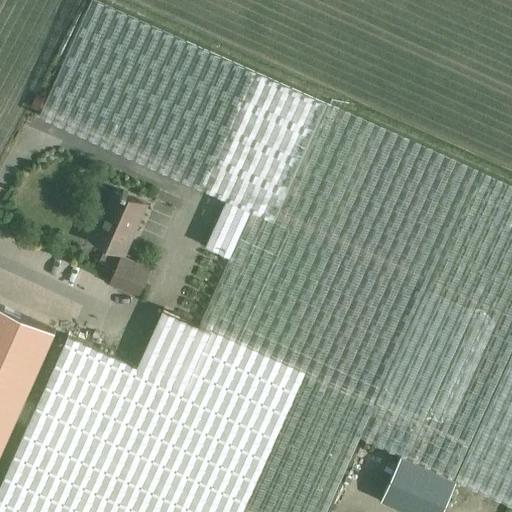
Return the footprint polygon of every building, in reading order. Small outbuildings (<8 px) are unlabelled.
[(511,182),(340,106),(340,105),(237,58),(108,0),(107,0),(54,117),(228,196),(206,244),(231,255),(200,324),(164,308),(138,366),(69,336),(51,376),(46,387),(0,488),(0,511),(327,511),(357,445),(360,436),(402,454),(382,498),(413,511),(441,511),(458,478),(511,502),(511,182)] [(91,237),(109,245),(125,252),(146,203),(127,195),(128,192),(123,191),(123,193),(117,190),(103,223),(98,221),(91,237)] [(152,266),(150,266),(122,253),(109,283),(139,295),(152,266)] [(165,259),(154,284),(163,288),(174,263),(165,259)] [(58,331),(0,305),(0,458),(1,459),(35,382),(46,387),(51,376),(40,371),(58,331)]
